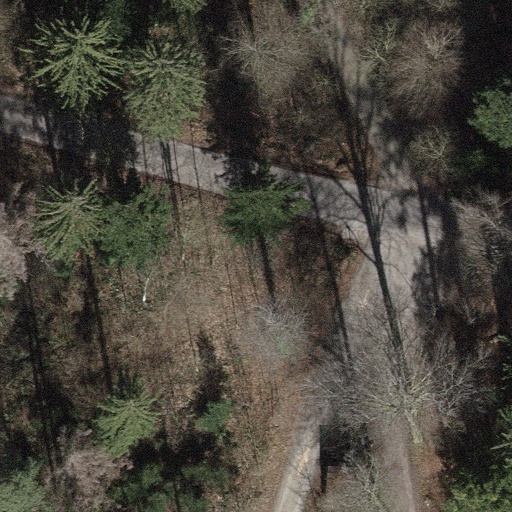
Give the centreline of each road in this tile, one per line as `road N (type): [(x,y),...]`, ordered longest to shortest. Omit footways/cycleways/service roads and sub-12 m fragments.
road 1 (unclassified): [(0,110),(286,188),(511,237)]
road 2 (track): [(370,298),(413,217),(323,0)]
road 3 (track): [(370,298),(326,392),(293,511)]
road 4 (track): [(402,511),(370,298)]
